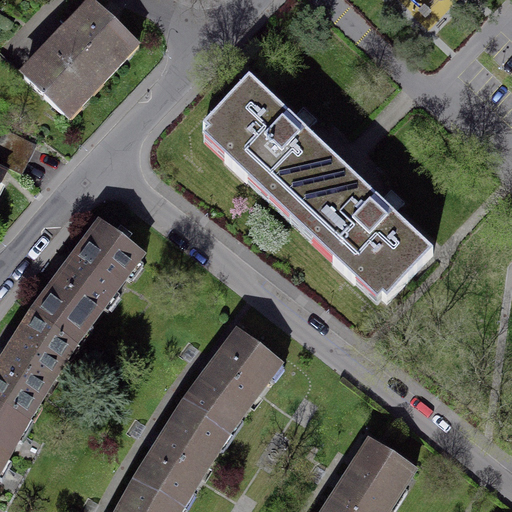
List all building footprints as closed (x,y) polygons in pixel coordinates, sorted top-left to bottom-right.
[(132,45),(93,7),(65,36),(24,79),(64,118),(132,45)] [(249,84),(203,133),(230,158),(224,164),(246,184),(252,179),(295,219),(341,170),(295,127),(249,84)] [(33,147),(6,134),(0,145),(0,164),(20,174),(27,161),(33,147)] [(341,170),(295,219),(338,260),(333,265),(355,286),(360,280),(387,306),(433,256),(387,213),(341,170)] [(143,258),(101,226),(67,271),(33,316),(75,348),(76,347),(75,346),(88,328),(89,329),(143,258)] [(75,348),(33,316),(8,356),(0,368),(0,406),(29,422),(28,421),(37,406),(38,407),(66,363),(65,362),(74,348),(75,348)] [(281,366),(239,335),(212,370),(186,405),(227,436),(237,422),(239,423),(270,381),(269,380),(278,367),(280,368),(281,366)] [(227,436),(186,405),(161,445),(135,485),(180,510),(190,495),(191,496),(219,451),(218,450),(227,436)] [(28,423),(29,422),(0,406),(0,473),(17,443),(16,442),(27,422),(28,423)] [(415,473),(371,444),(343,486),(326,511),(387,511),(401,491),(403,492),(415,473)] [(179,511),(180,510),(135,485),(120,511),(179,511)]
